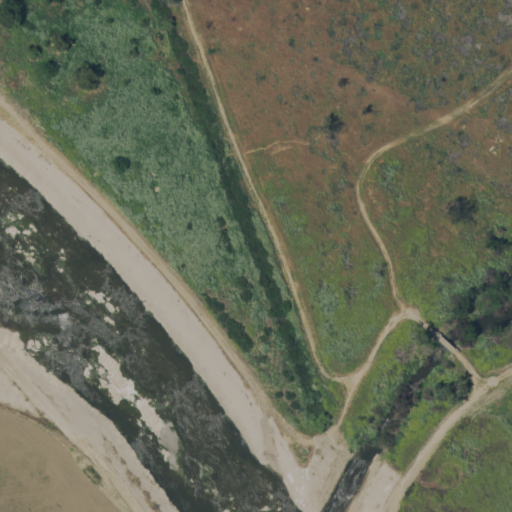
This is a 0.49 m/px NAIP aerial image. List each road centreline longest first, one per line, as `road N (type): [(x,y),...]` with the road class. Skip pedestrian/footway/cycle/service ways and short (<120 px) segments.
road 1 (track): [(182,0),(320,373),(340,390),(396,308),(385,250),(360,206),(358,173),(368,154),(466,102),(511,60)]
road 2 (track): [(340,390),(330,432),(301,436),(287,428),(160,264),(0,98)]
road 3 (track): [(0,356),(138,511)]
road 4 (track): [(511,367),(437,439),(391,511)]
